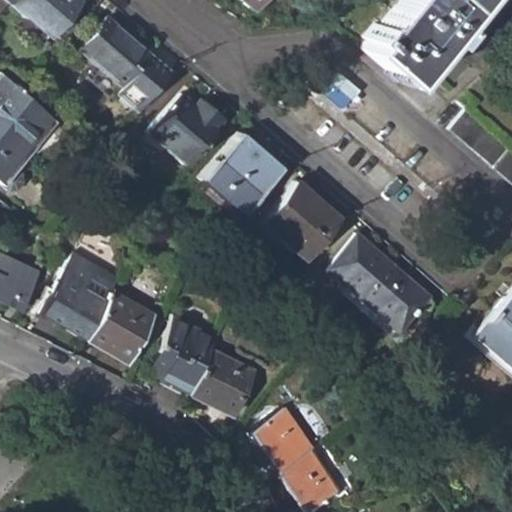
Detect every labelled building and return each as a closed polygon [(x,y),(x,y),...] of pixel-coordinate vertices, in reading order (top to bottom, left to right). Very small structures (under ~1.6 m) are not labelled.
[(41,24),(51,32),(79,0),(78,0),(7,0),(9,1),(6,4),(22,19),(26,15),(39,27),(41,24)] [(232,0),(243,10),(250,0),(232,0)] [(361,46),(397,80),(467,0),(400,0),(380,23),(377,21),(364,34),(368,38),(361,46)] [(111,93),(129,110),(163,72),(102,19),(74,50),(116,87),(111,93)] [(0,184),(9,192),(17,191),(26,182),(24,175),(11,164),(51,118),(0,73),(0,184)] [(144,129),(181,162),(221,116),(199,95),(191,103),(178,90),(144,129)] [(446,126),(511,183),(511,145),(465,105),(446,126)] [(195,174),(235,211),(277,165),(236,130),(195,174)] [(281,236),(300,252),(334,214),(293,178),(261,213),(284,233),(281,236)] [(322,266),(393,328),(419,298),(393,274),(396,269),(353,231),(322,266)] [(0,301),(17,310),(37,271),(0,253),(0,301)] [(40,315),(83,340),(110,292),(116,283),(73,258),(40,315)] [(511,279),(464,334),(511,377),(511,279)] [(152,316),(110,292),(83,340),(124,364),(152,316)] [(142,371),(186,394),(210,347),(216,335),(172,312),(142,371)] [(186,394),(232,417),(255,370),(210,347),(186,394)] [(247,431),(274,473),(311,450),(283,407),(247,431)] [(299,498),(308,511),(338,493),(311,450),(274,473),(292,502),(299,498)]
